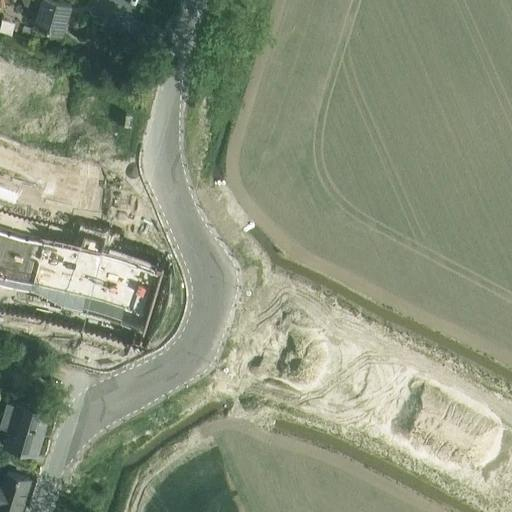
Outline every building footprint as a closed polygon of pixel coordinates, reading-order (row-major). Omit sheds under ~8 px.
[(61,30),(70,3),(61,0),(23,0),(24,2),(40,6),(35,22),(61,30)] [(121,180),(124,169),(99,163),(96,173),(121,180)] [(104,279),(123,217),(78,204),(59,265),(104,279)] [(14,341),(18,328),(8,325),(4,338),(14,341)] [(36,452),(49,410),(38,407),(38,406),(7,397),(0,419),(0,424),(9,427),(4,442),(36,452)] [(0,508),(12,511),(17,511),(23,495),(29,476),(9,470),(7,470),(4,480),(0,478),(0,508)]
